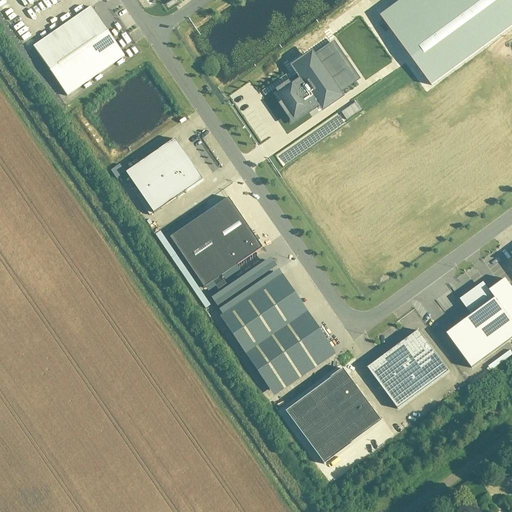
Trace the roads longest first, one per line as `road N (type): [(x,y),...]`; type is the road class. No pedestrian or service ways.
road 1 (unclassified): [(152,37),(357,332),(511,218)]
road 2 (unclassified): [(411,511),(511,437)]
